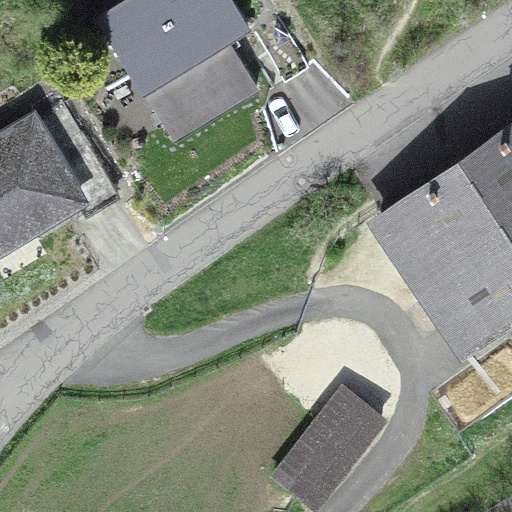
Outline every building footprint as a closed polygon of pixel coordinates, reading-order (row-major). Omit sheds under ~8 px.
[(233,0),(115,0),(95,13),(173,137),(256,86),(226,37),(248,24),(233,0)] [(284,79),(308,64),(278,16),(253,31),(284,79)] [(60,100),(0,135),(0,242),(77,197),(86,212),(116,194),(60,100)] [(511,124),(380,215),(465,340),(511,307),(511,124)] [(350,373),(367,363),(370,361),(355,336),(302,367),(316,392),(340,379),(350,373)] [(367,363),(350,373),(340,379),(343,382),(274,470),(314,502),(402,388),(367,363)]
